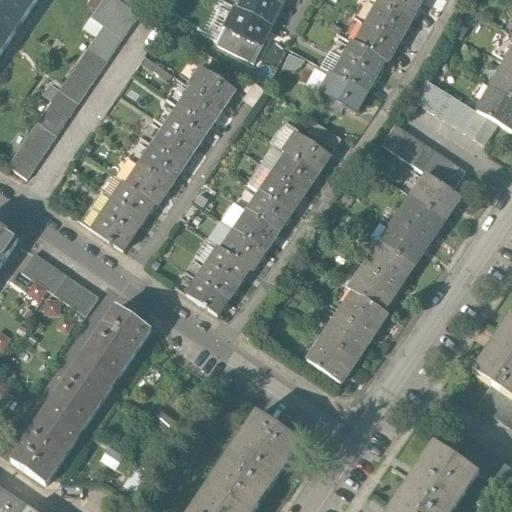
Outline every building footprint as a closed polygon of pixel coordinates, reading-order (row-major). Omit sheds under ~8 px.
[(0,0),(0,17),(18,31),(39,0),(0,0)] [(101,32),(6,171),(25,184),(137,19),(108,0),(104,0),(102,4),(96,13),(89,23),(101,32)] [(92,0),(88,8),(96,13),(102,4),(95,0),(92,0)] [(267,0),(241,0),(237,10),(271,28),(282,7),(267,0)] [(412,0),(377,0),(375,6),(408,24),(419,4),(412,0)] [(375,6),(363,26),(397,44),(408,24),(375,6)] [(261,48),(271,28),(237,10),(226,30),(261,48)] [(0,17),(0,57),(18,31),(0,17)] [(330,26),(327,31),(338,37),(341,31),(330,26)] [(386,65),(397,44),(363,26),(352,46),(383,63),(386,65)] [(252,65),(261,48),(226,30),(217,48),(252,65)] [(349,45),(340,61),(374,80),(383,63),(352,46),(349,45)] [(511,50),(502,68),(511,73),(511,50)] [(304,63),(288,57),(281,71),(294,73),(304,63)] [(364,96),(374,80),(340,61),(331,78),(364,96)] [(511,73),(502,68),(488,92),(511,105),(511,73)] [(188,90),(191,93),(222,114),(235,96),(201,72),(188,90)] [(354,115),(364,96),(331,78),(328,76),(317,95),(354,115)] [(57,82),(54,88),(59,91),(62,85),(57,82)] [(484,147),(496,127),(475,115),(423,85),(412,106),(484,147)] [(50,89),(42,99),(49,105),(57,95),(50,89)] [(511,136),(511,133),(511,105),(488,92),(475,115),(496,127),(511,136)] [(191,93),(178,112),(209,133),(222,114),(191,93)] [(178,112),(165,131),(196,152),(209,133),(178,112)] [(340,142),(315,125),(307,136),(333,153),(340,142)] [(381,148),(426,179),(452,197),(466,176),(395,128),(381,148)] [(165,131),(152,150),(183,171),(196,152),(165,131)] [(282,155),(285,157),(316,178),(328,160),(294,137),(282,155)] [(152,150),(139,169),(170,190),(183,171),(152,150)] [(303,197),(316,178),(285,157),(272,176),(303,197)] [(157,210),(170,190),(139,169),(126,189),(153,207),(157,210)] [(272,176),(259,196),(290,216),(303,197),(272,176)] [(426,179),(411,202),(443,225),(459,202),(452,197),(426,179)] [(123,187),(112,202),(143,223),(153,207),(126,189),(123,187)] [(259,196),(246,215),(277,236),(290,216),(259,196)] [(112,202),(102,217),(132,238),(143,223),(112,202)] [(411,202),(395,225),(428,247),(443,225),(411,202)] [(246,215),(233,234),(264,255),(277,236),(246,215)] [(122,254),(132,238),(102,217),(91,233),(122,254)] [(395,225),(379,248),(412,270),(428,247),(395,225)] [(0,232),(0,268),(17,243),(0,232)] [(252,273),(264,255),(233,234),(219,255),(231,264),(233,260),(249,271),(252,273)] [(379,248),(364,271),(397,293),(412,270),(379,248)] [(215,253),(204,268),(236,290),(249,271),(233,260),(231,264),(219,255),(215,253)] [(87,320),(99,301),(35,257),(22,276),(37,286),(48,293),(87,320)] [(204,268),(194,283),(226,305),(236,290),(204,268)] [(381,316),(397,293),(364,271),(348,294),(352,296),(381,316)] [(216,320),(226,305),(194,283),(184,298),(216,320)] [(40,304),(48,293),(37,286),(29,297),(40,304)] [(352,296),(336,319),(371,342),(386,320),(381,316),(352,296)] [(60,319),(61,306),(47,305),(46,318),(60,319)] [(28,322),(32,315),(26,311),(22,318),(28,322)] [(118,311),(82,362),(118,386),(153,335),(118,311)] [(336,319),(321,342),(355,365),(371,342),(336,319)] [(511,324),(510,323),(473,379),(490,391),(511,405),(511,324)] [(25,339),(28,333),(22,330),(19,336),(25,339)] [(11,343),(0,336),(0,353),(3,355),(11,343)] [(340,388),(355,365),(321,342),(305,364),(340,388)] [(83,437),(118,386),(82,362),(47,413),(83,437)] [(16,383),(16,374),(8,374),(8,383),(16,383)] [(511,405),(490,391),(477,410),(511,433),(511,405)] [(182,411),(174,404),(169,412),(177,418),(182,411)] [(49,488),(83,437),(47,413),(12,464),(49,488)] [(162,414),(154,425),(175,442),(184,432),(162,414)] [(257,419),(219,474),(262,504),(300,449),(257,419)] [(511,470),(460,436),(446,457),(477,477),(511,501),(511,470)] [(434,448),(395,505),(404,511),(453,511),(477,477),(446,457),(434,448)] [(124,461),(112,453),(104,465),(116,473),(124,461)] [(256,511),(262,504),(219,474),(192,511),(256,511)] [(151,487),(135,477),(126,491),(142,501),(151,487)] [(28,511),(0,492),(0,511),(28,511)]
